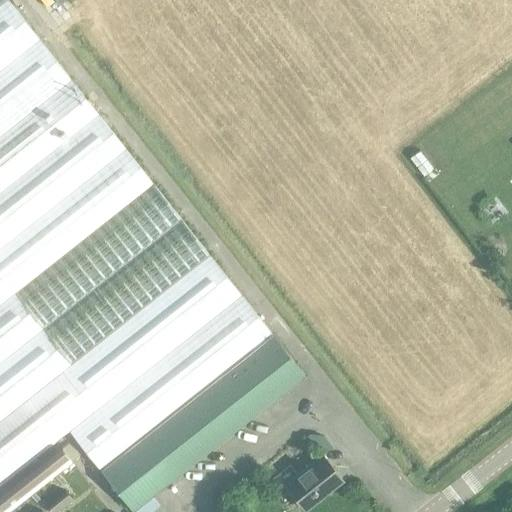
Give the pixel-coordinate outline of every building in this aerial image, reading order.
[(0,0),(0,485),(69,431),(100,470),(132,511),(304,375),(6,0),(0,0)] [(420,149),(411,156),(426,175),(435,168),(420,149)] [(0,511),(5,511),(71,460),(60,447),(0,494),(0,511)] [(303,510),(341,480),(321,455),(284,485),(303,510)] [(51,511),(53,511),(71,498),(65,490),(46,505),(51,511)]
